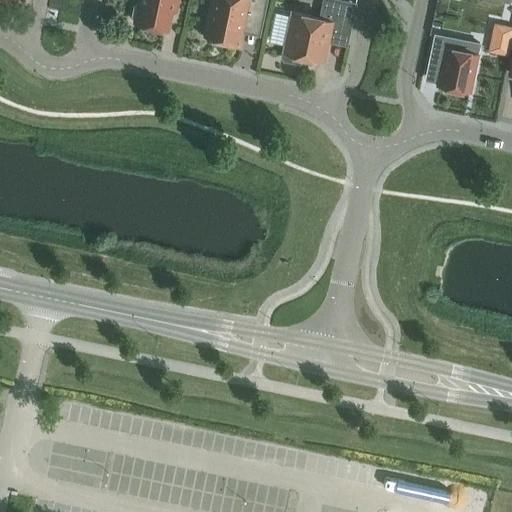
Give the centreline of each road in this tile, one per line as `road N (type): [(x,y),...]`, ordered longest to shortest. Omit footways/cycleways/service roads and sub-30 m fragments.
road 1 (residential): [(88,56),(338,107)]
road 2 (secondary): [(0,290),(196,329)]
road 3 (residential): [(327,342),(370,151)]
road 4 (secondary): [(484,392),(434,367),(327,342)]
road 5 (secondary): [(321,369),(428,392),(484,392)]
road 6 (secondary): [(327,342),(196,329)]
road 7 (secondary): [(196,329),(321,369)]
road 8 (residential): [(422,123),(406,86),(426,0)]
